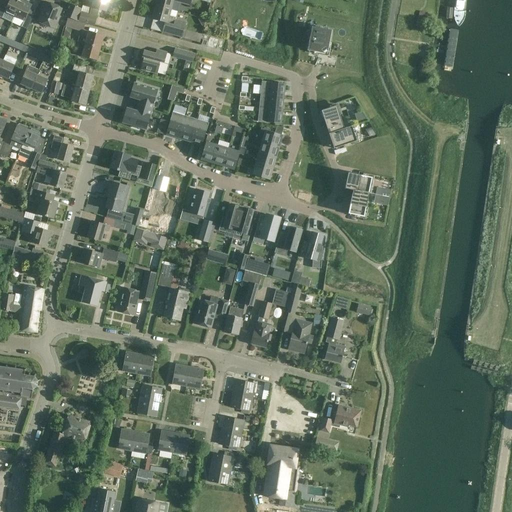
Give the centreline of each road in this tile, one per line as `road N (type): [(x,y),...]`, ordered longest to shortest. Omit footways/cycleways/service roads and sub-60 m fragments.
road 1 (unclassified): [(53,328),(52,284),(99,131)]
road 2 (residential): [(99,131),(164,149),(214,178),(277,199)]
road 3 (residential): [(277,199),(313,209),(336,196),(311,85),(298,83)]
road 4 (residential): [(222,357),(53,328)]
road 5 (unclassified): [(15,511),(19,471),(49,378),(43,346)]
road 6 (unclassified): [(99,131),(133,0)]
road 7 (residential): [(343,385),(222,357)]
road 8 (residential): [(298,83),(225,57),(208,100)]
